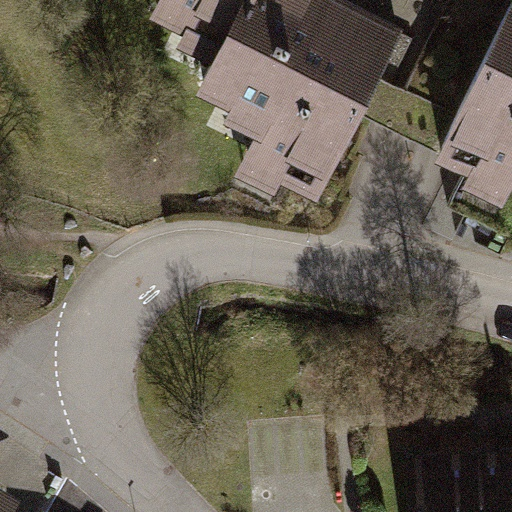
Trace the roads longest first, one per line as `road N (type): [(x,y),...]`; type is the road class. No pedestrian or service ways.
road 1 (residential): [(99,388),(105,343),(139,287),(202,256),(368,280),(511,321)]
road 2 (residential): [(181,511),(116,441),(99,388)]
